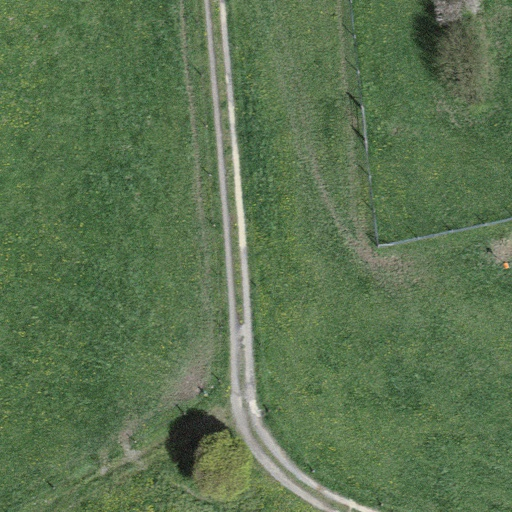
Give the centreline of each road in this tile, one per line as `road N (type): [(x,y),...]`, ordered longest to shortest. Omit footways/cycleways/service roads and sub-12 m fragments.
road 1 (track): [(212,0),(246,407),(274,466),(348,511)]
road 2 (track): [(246,407),(59,511)]
